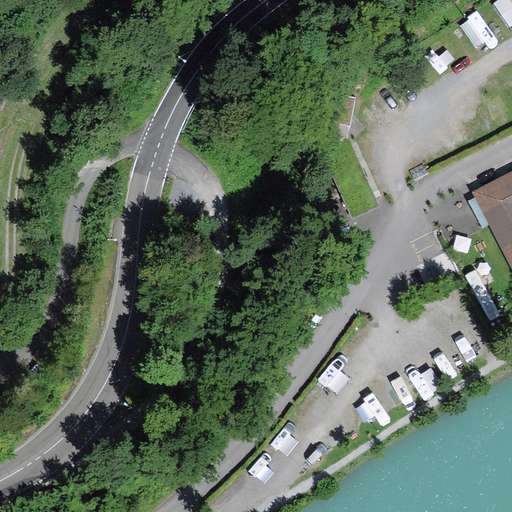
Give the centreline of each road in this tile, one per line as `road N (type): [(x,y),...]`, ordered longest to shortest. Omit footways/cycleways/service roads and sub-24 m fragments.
road 1 (unclassified): [(163,133),(214,202),(227,267),(198,337),(136,408),(54,444)]
road 2 (track): [(0,305),(25,136),(69,59),(126,0)]
road 3 (unclassified): [(163,133),(146,184),(117,359),(54,444)]
road 4 (unclassified): [(272,0),(211,52),(163,133)]
